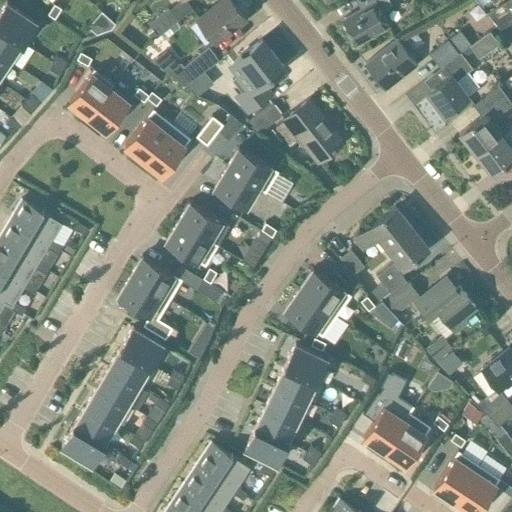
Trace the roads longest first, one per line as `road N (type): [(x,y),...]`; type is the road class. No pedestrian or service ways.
road 1 (residential): [(3,445),(144,213),(146,195),(137,180),(54,124),(0,176)]
road 2 (residential): [(136,511),(207,404),(247,311)]
road 3 (residential): [(401,155),(310,226),(247,311)]
road 4 (residential): [(401,155),(277,0)]
road 5 (residential): [(431,511),(343,455),(304,511)]
